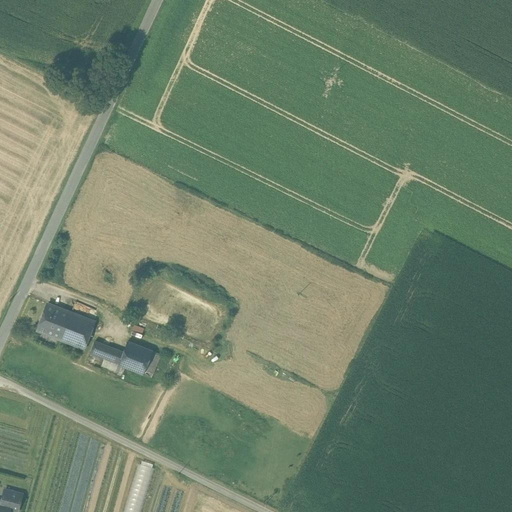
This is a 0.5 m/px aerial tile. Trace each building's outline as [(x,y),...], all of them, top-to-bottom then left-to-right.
[(64,310),(48,304),(37,330),(54,337),(64,310)] [(95,322),(64,310),(54,337),(84,348),(95,322)] [(144,329),(134,325),(132,330),(143,334),(144,329)] [(124,352),(95,341),(90,354),(104,359),(119,365),(124,352)] [(124,352),(119,365),(125,367),(144,375),(153,351),(128,341),(124,352)] [(153,351),(144,375),(151,378),(161,354),(153,351)] [(119,365),(104,359),(101,365),(123,373),(125,367),(119,365)] [(22,494),(5,489),(2,502),(11,504),(10,510),(18,511),(22,494)] [(2,502),(0,501),(0,511),(9,511),(10,510),(11,504),(2,502)]
